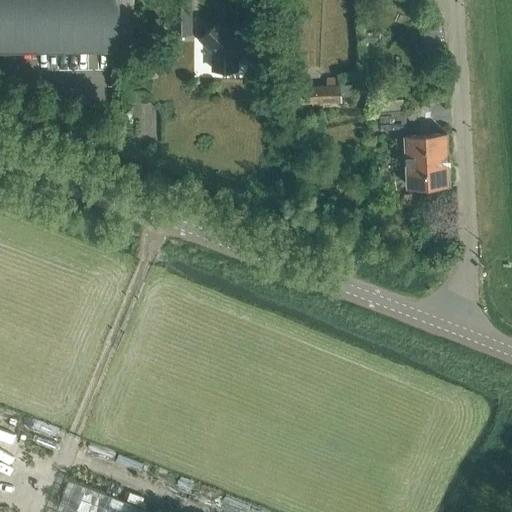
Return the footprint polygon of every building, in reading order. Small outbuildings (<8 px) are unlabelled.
[(119,0),(0,0),(0,51),(120,51),(119,0)] [(191,0),(174,0),(174,34),(191,34),(191,0)] [(444,8),(424,13),(428,34),(448,30),(444,8)] [(238,59),(259,60),(258,32),(232,31),(222,20),(202,40),(214,53),(214,70),(238,70),(238,59)] [(385,89),(388,105),(410,101),(407,85),(385,89)] [(341,88),(341,86),(294,88),(294,104),(342,102),(342,99),(341,88)] [(341,88),(342,99),(353,99),(353,88),(341,88)] [(162,123),(161,105),(138,106),(139,124),(162,123)] [(382,111),(383,130),(406,128),(405,109),(382,111)] [(410,184),(449,182),(447,135),(407,137),(410,184)] [(0,461),(3,463),(15,434),(0,428),(0,461)] [(27,441),(20,461),(30,464),(37,444),(27,441)] [(149,510),(124,500),(124,501),(69,480),(56,511),(149,511),(150,511),(149,511),(149,510)]
